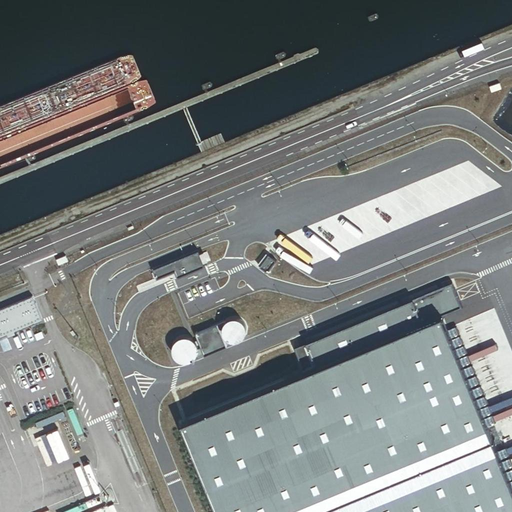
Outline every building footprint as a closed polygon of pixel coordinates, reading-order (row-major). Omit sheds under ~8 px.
[(503,89),(501,83),(491,87),(493,92),(503,89)] [(280,257),(269,249),(258,265),(270,273),(280,257)] [(206,265),(201,252),(156,270),(159,278),(177,271),(178,276),(206,265)] [(465,308),(454,284),(418,300),(428,324),(465,308)] [(0,335),(42,319),(32,294),(0,306),(0,335)] [(418,300),(311,345),(322,370),(428,324),(418,300)] [(511,511),(511,469),(453,322),(187,430),(220,511),(511,511)] [(242,342),(245,340),(247,337),(248,333),(247,330),(246,327),(243,324),(240,323),(236,322),(233,323),(230,325),(228,327),(227,331),(227,334),(228,337),(230,340),(232,342),(235,343),(239,343),(242,342)] [(219,324),(200,332),(209,354),(228,346),(219,324)] [(193,362),(196,360),(198,357),(198,353),(198,350),(196,347),(194,344),(191,343),(187,342),(184,343),(181,345),(179,347),(178,351),(178,354),(179,357),(180,360),(183,362),(186,363),(190,363),(193,362)] [(311,345),(299,350),(310,375),(322,370),(311,345)]
